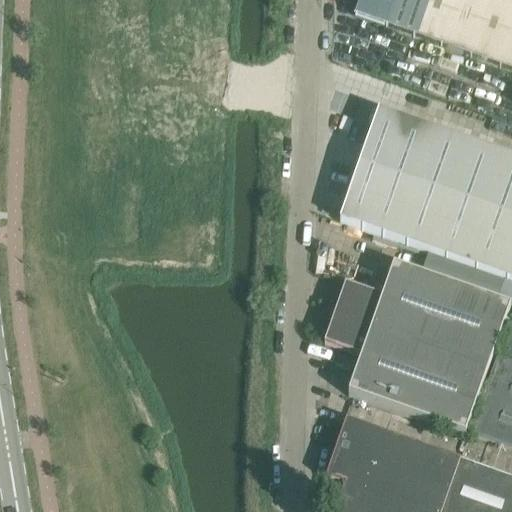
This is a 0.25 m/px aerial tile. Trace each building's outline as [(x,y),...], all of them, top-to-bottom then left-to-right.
[(511,0),(362,0),(355,20),(511,75),(511,0)] [(61,11),(60,51),(116,53),(117,13),(61,11)] [(145,14),(143,54),(200,56),(201,17),(145,14)] [(59,71),(57,110),(114,112),(115,73),(59,71)] [(143,74),(141,113),(198,115),(199,76),(143,74)] [(341,226),(511,286),(511,163),(379,117),(341,226)] [(57,131),(56,151),(112,153),(113,133),(57,131)] [(141,134),(140,154),(196,156),(197,136),(141,134)] [(55,180),(54,200),(110,202),(111,182),(55,180)] [(136,183),(135,203),(191,205),(192,185),(136,183)] [(53,221),(53,241),(109,243),(109,223),(53,221)] [(134,224),(133,244),(189,246),(190,226),(134,224)] [(345,289),(337,312),(325,348),(362,361),(349,399),(466,440),(511,312),(394,271),(383,302),(345,289)] [(511,333),(503,360),(511,362),(511,333)] [(511,453),(511,369),(497,364),(470,439),(511,453)] [(511,511),(511,483),(347,425),(326,483),(346,490),(337,511),(511,511)]
